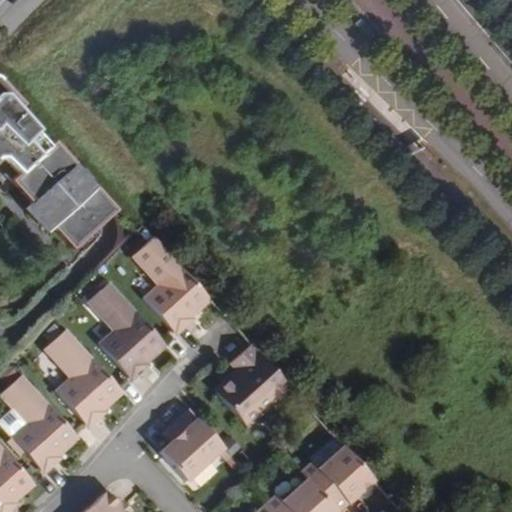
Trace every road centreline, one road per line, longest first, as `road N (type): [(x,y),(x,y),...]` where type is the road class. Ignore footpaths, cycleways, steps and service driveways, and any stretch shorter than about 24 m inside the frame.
road 1 (primary): [(309,0),(511,211)]
road 2 (residential): [(120,449),(228,328)]
road 3 (primary): [(511,92),(431,0)]
